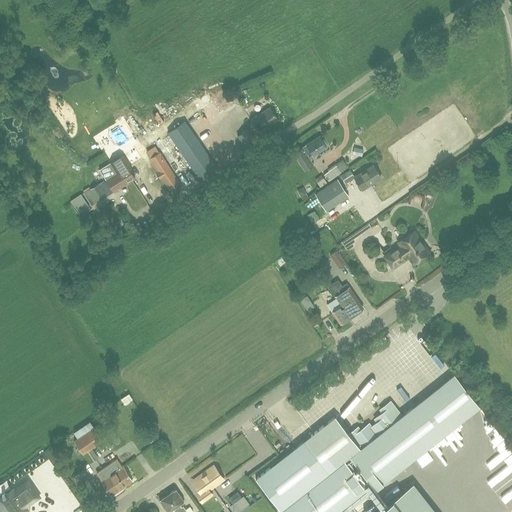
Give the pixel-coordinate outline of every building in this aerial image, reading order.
[(278,119),(270,107),(256,116),(256,115),(250,119),(259,131),(264,128),(278,119)] [(167,133),(201,181),(218,169),(185,120),(167,133)] [(248,150),(258,143),(247,128),(237,136),(248,150)] [(312,156),(326,147),(319,136),(305,145),(306,145),(301,148),(302,148),(293,154),(304,171),(313,165),(307,156),(311,153),(312,156)] [(161,179),(170,191),(181,184),(160,152),(149,159),(157,171),(155,172),(160,179),(161,179)] [(263,162),(268,170),(269,170),(284,161),(278,152),(263,162)] [(110,163),(116,173),(119,178),(121,176),(126,184),(135,179),(127,167),(129,165),(123,155),(110,163)] [(329,182),(347,168),(342,161),(323,175),(329,182)] [(105,180),(98,184),(98,183),(83,193),(92,206),(126,184),(121,176),(119,178),(116,173),(110,163),(99,170),(105,180)] [(368,186),(380,178),(373,165),(360,173),(362,176),(356,180),(362,189),(368,185),(368,186)] [(355,178),(350,169),(340,176),(345,184),(355,178)] [(315,180),(320,187),(326,183),(321,176),(315,180)] [(349,196),(337,179),(314,194),(326,211),(349,196)] [(76,204),(82,213),(89,208),(80,194),(71,201),(74,206),(76,204)] [(412,263),(428,252),(413,231),(397,242),(399,245),(384,256),(392,268),(408,256),(412,263)] [(342,267),(350,262),(341,248),(333,254),(342,267)] [(344,311),(349,318),(363,308),(346,283),(342,286),(341,284),(338,286),(335,282),(331,284),(320,268),(312,274),(323,290),(328,286),(336,298),(337,300),(343,295),(351,306),(344,311)] [(340,324),(349,318),(344,311),(351,306),(343,295),(337,300),(336,298),(326,304),(332,312),(340,324)] [(436,388),(420,400),(446,433),(461,420),(478,406),(453,374),(436,388)] [(382,483),(446,433),(420,400),(402,415),(390,400),(378,410),(380,412),(373,419),(375,422),(371,425),(369,422),(360,429),(357,426),(348,434),(334,417),(255,479),(281,511),(344,511),(373,490),(382,483)] [(495,420),(486,426),(497,440),(505,433),(495,420)] [(83,453),(102,441),(90,421),(74,431),(77,437),(74,439),(83,453)] [(482,459),(494,474),(511,459),(511,441),(508,437),(482,459)] [(111,496),(132,482),(122,466),(116,457),(95,472),(100,481),(111,496)] [(202,502),(211,495),(208,491),(223,480),(213,466),(204,472),(205,474),(193,483),(200,493),(197,495),(202,502)] [(3,496),(0,497),(0,507),(0,508),(3,511),(23,511),(27,510),(24,505),(26,503),(28,505),(39,497),(27,480),(13,490),(13,489),(5,494),(4,492),(2,494),(3,496)] [(179,511),(185,511),(182,507),(181,508),(179,505),(184,501),(175,489),(167,495),(179,511)] [(417,511),(402,492),(376,511),(417,511)] [(179,511),(167,495),(159,500),(167,511),(172,509),(173,511),(179,511)] [(236,501),(229,506),(233,511),(237,511),(242,509),(236,501)]
